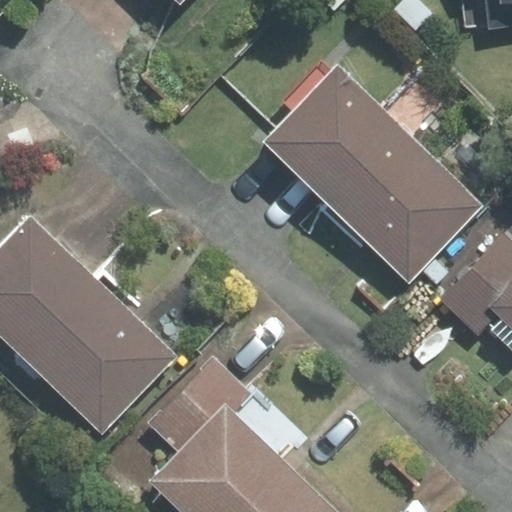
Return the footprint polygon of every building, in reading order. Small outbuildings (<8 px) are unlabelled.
[(511,0),(493,0),(495,19),(511,17),(511,0)] [(348,49),(274,120),(417,268),(492,197),(348,49)] [(186,346),(42,198),(0,238),(0,303),(112,418),(186,346)] [(511,226),(509,223),(443,287),(482,327),(506,304),(511,310),(511,226)] [(217,348),(205,360),(154,409),(184,440),(158,465),(202,511),(351,511),(244,402),(257,389),(217,348)]
